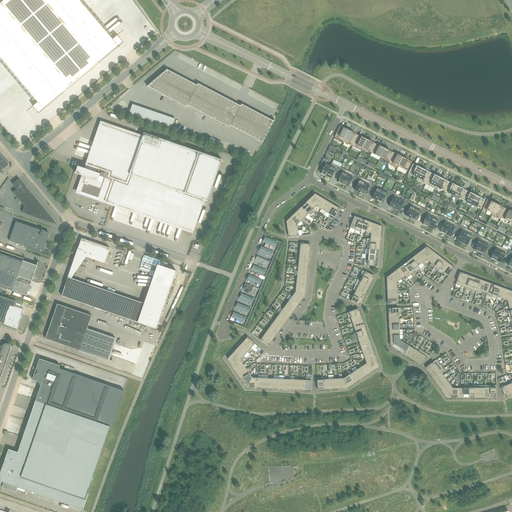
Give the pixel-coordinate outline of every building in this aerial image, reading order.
[(0,0),(0,57),(37,102),(33,106),(38,113),(63,92),(98,63),(123,42),(117,35),(112,39),(79,0),(0,0)] [(157,78),(170,85),(176,74),(167,70),(168,70),(167,69),(157,78)] [(170,85),(181,91),(187,80),(176,74),(170,85)] [(148,87),(165,96),(170,85),(157,78),(147,86),(147,87),(148,87)] [(187,80),(181,91),(192,96),(192,94),(198,84),(197,85),(187,80)] [(192,94),(203,100),(209,89),(198,84),(192,94)] [(165,96),(175,101),(181,91),(170,85),(165,96)] [(209,89),(203,100),(214,106),(219,95),(209,89)] [(192,96),(181,91),(175,101),(186,107),(192,96)] [(192,94),(192,96),(186,107),(187,105),(197,111),(203,100),(192,94)] [(224,111),(230,100),(219,95),(214,106),(224,111)] [(214,106),(203,100),(197,111),(208,116),(214,106)] [(230,100),(224,111),(235,117),(236,115),(242,104),(241,104),(240,106),(230,100)] [(129,114),(134,116),(137,106),(132,104),(131,109),(129,114)] [(236,115),(247,121),(252,110),(242,104),(236,115)] [(142,107),(137,106),(134,116),(138,117),(142,107)] [(224,111),(214,106),(208,116),(219,122),(224,111)] [(142,107),(138,117),(143,119),(147,109),(142,107)] [(151,111),(147,109),(143,119),(148,120),(151,111)] [(263,115),(252,110),(247,121),(257,126),(263,115)] [(156,112),(151,111),(148,120),(153,122),(156,112)] [(229,127),(235,117),(224,111),(219,122),(229,127)] [(157,124),(161,114),(156,112),(153,122),(157,124)] [(165,116),(161,114),(157,124),(162,125),(165,116)] [(236,115),(235,117),(229,127),(230,128),(230,126),(241,131),(247,121),(236,115)] [(263,115),(257,126),(268,132),(274,120),(273,121),(263,115)] [(162,125),(167,127),(170,117),(165,116),(162,125)] [(175,119),(170,117),(167,127),(172,129),(173,124),(175,119)] [(251,137),(257,126),(247,121),(241,131),(251,137)] [(75,173),(83,176),(78,192),(115,205),(116,202),(183,225),(182,228),(192,231),(203,200),(207,201),(222,160),(144,133),(142,137),(115,128),(102,124),(99,131),(95,142),(97,143),(91,160),(89,160),(86,169),(77,166),(75,173)] [(268,132),(257,126),(251,137),(262,142),(262,143),(268,132)] [(334,137),(343,142),(349,130),(340,126),(334,137)] [(352,146),(358,135),(349,130),(343,142),(352,146)] [(352,146),(361,150),(367,139),(358,135),(352,146)] [(376,144),(367,139),(361,150),(361,151),(362,148),(371,153),(376,144)] [(380,157),(385,148),(376,144),(371,153),(380,157)] [(388,164),(394,153),(385,148),(380,157),(389,162),(388,164)] [(394,153),(388,164),(397,168),(403,157),(394,153)] [(0,154),(0,171),(3,169),(4,170),(10,165),(0,154)] [(403,157),(397,168),(398,166),(407,171),(412,162),(403,157)] [(332,163),(330,166),(325,163),(326,161),(323,159),(324,159),(323,159),(320,165),(323,167),(320,173),(325,176),(332,163)] [(340,167),(332,163),(325,176),(331,178),(334,172),(337,173),(340,167)] [(416,179),(416,180),(422,168),(413,164),(408,173),(417,177),(416,179)] [(340,175),(337,181),(342,184),(349,171),(340,167),(337,173),(340,175)] [(431,173),(422,168),(416,180),(425,184),(431,173)] [(354,182),(357,176),(349,171),(342,184),(348,187),(351,180),(354,182)] [(431,173),(425,184),(434,189),(440,177),(431,173)] [(357,176),(354,182),(357,183),(354,190),(359,193),(366,180),(357,176)] [(436,186),(444,191),(449,182),(440,177),(434,189),(436,186)] [(22,212),(53,223),(56,224),(27,189),(19,179),(12,184),(17,189),(13,192),(24,206),(22,212)] [(372,189),(375,183),(371,181),(371,182),(366,180),(359,193),(365,195),(368,188),(372,189)] [(458,186),(449,182),(444,191),(453,195),(458,186)] [(382,190),(377,188),(378,185),(375,183),(372,189),(375,191),(372,198),(377,200),(382,190)] [(467,191),(458,186),(453,195),(462,200),(467,191)] [(382,190),(377,200),(382,203),(385,196),(389,198),(392,192),(388,190),(387,193),(382,190)] [(471,204),(476,195),(467,191),(462,200),(471,204)] [(392,192),(389,198),(392,199),(389,206),(394,209),(400,196),(392,192)] [(316,206),(321,209),(326,200),(315,194),(305,203),(312,210),(316,206)] [(476,195),(471,204),(480,209),(485,200),(476,195)] [(400,196),(394,209),(399,211),(402,205),(406,206),(409,200),(405,198),(404,201),(399,199),(400,196)] [(490,215),(491,215),(496,204),(487,199),(483,208),(492,213),(490,215)] [(321,209),(325,212),(330,204),(330,203),(326,200),(321,209)] [(409,200),(406,206),(409,208),(405,215),(410,218),(417,205),(412,203),(412,202),(409,200)] [(314,212),(312,210),(305,203),(302,206),(302,207),(309,214),(310,216),(314,212)] [(328,217),(329,217),(335,206),(330,203),(330,204),(325,212),(330,215),(328,217)] [(505,208),(496,204),(491,215),(500,219),(505,208)] [(419,214),(422,216),(425,209),(417,205),(410,218),(416,221),(419,214)] [(309,214),(302,207),(302,206),(298,210),(305,217),(309,214)] [(333,220),(337,214),(340,209),(335,206),(329,217),(333,220)] [(501,217),(510,222),(511,217),(511,211),(505,208),(500,219),(500,220),(501,217)] [(434,214),(425,209),(422,216),(425,217),(422,224),(427,226),(434,214)] [(294,214),(301,221),(305,217),(298,210),(294,214)] [(297,225),(301,221),(294,214),(286,221),(297,225)] [(440,223),(443,217),(440,215),(439,216),(434,214),(427,226),(433,229),(436,222),(440,223)] [(350,228),(355,230),(359,218),(354,216),(351,223),(350,228)] [(451,221),(443,217),(440,223),(443,225),(440,231),(445,234),(451,221)] [(359,218),(355,230),(360,232),(364,220),(359,218)] [(361,229),(366,231),(370,222),(364,220),(360,232),(361,229)] [(298,230),(297,225),(286,221),(288,232),(298,230)] [(460,225),(451,221),(445,234),(450,237),(453,230),(457,232),(460,225)] [(15,223),(9,240),(29,247),(30,247),(42,252),(42,250),(46,239),(49,233),(44,231),(42,230),(19,222),(18,224),(15,223)] [(371,233),(370,238),(380,239),(382,226),(370,222),(366,231),(371,233)] [(462,242),(468,230),(460,225),(457,232),(460,233),(457,240),(462,242)] [(474,240),(477,234),(468,230),(462,242),(467,245),(470,239),(474,240)] [(478,252),(485,239),(480,236),(477,234),(474,240),(477,242),(473,249),(478,252)] [(275,251),(279,242),(266,237),(262,246),(275,251)] [(73,265),(73,266),(72,266),(78,268),(85,258),(86,258),(86,257),(105,263),(110,248),(81,238),(78,249),(77,248),(76,252),(78,253),(77,254),(77,255),(76,256),(75,257),(75,258),(74,259),(74,260),(74,261),(73,261),(73,263),(73,265)] [(487,248),(490,250),(493,243),(485,239),(478,252),(484,255),(487,248)] [(502,247),(493,243),(490,250),(493,251),(490,258),(495,260),(502,247)] [(271,261),(275,251),(262,246),(258,255),(271,261)] [(418,253),(424,261),(426,259),(428,261),(434,253),(435,253),(426,247),(418,253)] [(504,256),(508,257),(511,251),(508,249),(507,250),(502,247),(495,260),(501,263),(504,256)] [(35,272),(37,265),(38,263),(37,265),(23,260),(22,261),(0,253),(0,269),(18,276),(32,281),(34,275),(33,275),(33,276),(34,271),(35,271),(35,272)] [(422,263),(424,261),(418,253),(416,255),(422,263)] [(431,263),(436,255),(437,254),(435,253),(434,253),(428,261),(431,263)] [(441,258),(437,254),(436,255),(431,263),(435,266),(433,268),(441,258)] [(267,270),(271,261),(258,255),(254,264),(267,270)] [(416,255),(412,258),(418,266),(422,263),(416,255)] [(408,262),(415,271),(414,269),(418,266),(412,258),(408,261),(408,262)] [(445,261),(441,258),(433,268),(438,271),(445,261)] [(404,265),(411,274),(415,271),(408,262),(408,261),(403,264),(404,265)] [(443,272),(449,265),(450,264),(445,261),(438,271),(439,269),(443,272)] [(152,280),(171,286),(176,271),(163,267),(157,264),(152,280)] [(263,279),(267,270),(254,264),(250,274),(263,279)] [(403,264),(399,268),(407,278),(411,274),(404,265),(403,264)] [(449,265),(443,272),(448,276),(449,274),(454,268),(450,264),(449,265)] [(399,268),(395,271),(401,279),(405,276),(407,278),(399,268)] [(0,285),(27,295),(32,281),(18,276),(0,269),(0,285)] [(401,279),(395,271),(386,278),(397,282),(401,279)] [(365,272),(363,277),(371,281),(372,281),(374,276),(368,273),(365,272)] [(456,282),(455,284),(461,286),(465,275),(465,274),(460,272),(457,280),(456,282)] [(250,274),(246,283),(259,289),(263,279),(250,274)] [(465,275),(461,286),(466,288),(470,276),(465,274),(465,275)] [(156,329),(171,286),(152,280),(144,303),(72,278),(68,276),(65,285),(65,286),(61,296),(156,329)] [(470,276),(466,288),(471,290),(475,278),(470,276)] [(363,277),(360,281),(369,286),(372,281),(371,281),(363,277)] [(387,288),(397,288),(397,283),(397,282),(386,278),(387,288)] [(475,278),(471,290),(476,292),(480,280),(475,278)] [(357,280),(355,285),(358,286),(367,291),(369,286),(360,281),(357,280)] [(480,280),(476,292),(481,293),(485,282),(480,280)] [(485,282),(481,293),(486,295),(487,293),(490,284),(490,283),(485,282)] [(255,298),(259,289),(246,283),(242,293),(255,298)] [(487,293),(486,295),(491,297),(492,295),(495,286),(496,285),(490,283),(490,284),(487,293)] [(492,295),(491,297),(496,299),(497,297),(500,288),(501,287),(496,285),(495,286),(492,295)] [(358,286),(356,291),(364,295),(365,296),(367,291),(358,286)] [(295,292),(296,292),(305,295),(306,288),(296,287),(295,292)] [(500,288),(497,297),(502,299),(506,289),(501,287),(500,288)] [(506,289),(502,299),(507,300),(511,295),(511,291),(506,289)] [(351,295),(362,300),(365,296),(364,295),(356,291),(353,296),(351,295)] [(300,302),(305,295),(296,292),(295,292),(292,296),(300,302)] [(238,302),(251,307),(255,298),(242,293),(238,302)] [(0,322),(3,323),(9,304),(14,306),(16,301),(0,295),(0,322)] [(351,295),(348,300),(354,302),(354,303),(360,306),(362,300),(351,295)] [(289,300),(289,301),(297,306),(300,302),(292,296),(289,300)] [(297,306),(289,301),(289,300),(286,305),(294,311),(297,306)] [(247,317),(251,307),(238,302),(234,312),(247,317)] [(23,309),(14,306),(9,304),(3,323),(2,324),(16,329),(17,329),(22,315),(21,315),(23,309)] [(47,338),(45,339),(70,347),(108,360),(116,338),(87,329),(78,325),(82,312),(57,304),(58,306),(47,338)] [(283,309),(291,315),(294,311),(286,305),(283,309)] [(291,315),(283,309),(280,313),(288,319),(291,315)] [(348,318),(360,314),(358,309),(351,311),(346,313),(348,318)] [(243,326),(247,317),(234,312),(230,320),(243,326)] [(276,318),(277,318),(285,324),(288,319),(280,313),(276,318)] [(360,314),(348,318),(351,318),(352,322),(362,319),(360,314)] [(285,324),(277,318),(276,318),(273,322),(281,328),(285,324)] [(354,328),(363,324),(364,324),(362,319),(352,322),(354,328)] [(270,326),(270,327),(278,332),(281,328),(273,322),(270,326)] [(364,324),(363,324),(354,328),(356,333),(353,333),(365,329),(364,324)] [(278,332),(270,327),(270,326),(267,331),(275,337),(278,332)] [(355,339),(367,335),(367,334),(365,329),(353,333),(355,339)] [(267,331),(264,335),(272,341),(275,337),(267,331)] [(367,334),(367,335),(355,339),(358,338),(359,343),(369,340),(367,334)] [(264,335),(260,340),(268,346),(268,345),(269,346),(272,341),(264,335)] [(400,340),(400,336),(390,337),(390,346),(391,346),(400,340)] [(244,341),(250,347),(251,348),(255,344),(253,342),(247,337),(244,341)] [(361,348),(370,345),(371,345),(369,340),(359,343),(361,348)] [(399,352),(399,351),(404,343),(400,340),(391,346),(390,346),(399,352)] [(250,347),(244,341),(240,345),(247,352),(251,348),(250,347)] [(0,378),(10,349),(10,348),(10,347),(10,346),(10,345),(9,345),(9,344),(8,344),(7,344),(7,343),(6,343),(6,344),(5,344),(4,344),(3,344),(3,345),(2,346),(0,345),(0,378)] [(409,346),(404,343),(399,351),(399,352),(404,355),(404,354),(409,346)] [(244,356),(247,352),(240,345),(236,349),(244,356)] [(371,345),(370,345),(361,348),(363,353),(372,350),(371,345)] [(409,357),(414,349),(409,346),(404,354),(404,355),(408,357),(409,357)] [(235,370),(235,369),(243,364),(240,360),(244,356),(236,349),(228,359),(235,370)] [(413,360),(419,349),(418,351),(414,349),(409,357),(408,357),(413,360)] [(417,363),(418,363),(424,352),(419,349),(413,360),(417,363)] [(363,353),(365,358),(374,355),(372,350),(363,353)] [(429,355),(424,352),(418,363),(417,363),(422,366),(426,359),(429,355)] [(362,366),(367,374),(368,374),(378,367),(374,355),(365,358),(366,363),(362,366)] [(41,383),(35,401),(110,426),(110,427),(111,427),(124,391),(59,368),(60,366),(39,359),(36,370),(36,369),(38,370),(36,375),(35,374),(34,374),(32,380),(41,383)] [(431,363),(425,367),(425,368),(429,372),(437,366),(439,365),(436,360),(434,362),(431,364),(431,363)] [(243,364),(235,369),(235,370),(237,374),(246,369),(243,364)] [(429,372),(432,377),(432,376),(440,371),(442,369),(439,365),(437,366),(429,372)] [(368,374),(367,374),(362,366),(358,369),(363,377),(368,374)] [(249,373),(246,369),(237,374),(240,379),(249,373)] [(353,372),(358,380),(359,381),(363,377),(358,369),(353,372)] [(435,381),(443,375),(440,371),(432,377),(435,381)] [(359,381),(358,380),(353,372),(349,375),(354,384),(359,381)] [(246,388),(246,387),(252,378),(249,373),(240,379),(246,388)] [(349,375),(344,378),(347,388),(348,388),(354,384),(349,375)] [(438,385),(446,379),(443,375),(435,381),(438,385)] [(246,388),(257,388),(257,378),(252,378),(246,387),(246,388)] [(348,388),(347,388),(344,378),(339,378),(340,389),(348,388)] [(441,390),(449,384),(446,379),(438,385),(441,390)] [(447,398),(452,388),(449,384),(441,390),(447,398)] [(501,387),(502,389),(505,397),(510,395),(506,385),(501,387)] [(458,398),(458,388),(452,388),(447,398),(458,398)] [(110,426),(35,401),(32,411),(37,413),(28,439),(23,437),(17,452),(9,449),(8,449),(3,465),(4,465),(3,470),(2,469),(0,473),(0,480),(4,482),(3,485),(17,490),(18,487),(83,510),(88,494),(87,493),(110,427),(110,426)]
